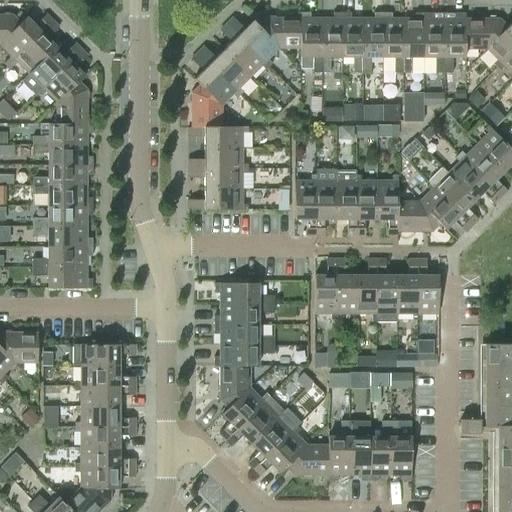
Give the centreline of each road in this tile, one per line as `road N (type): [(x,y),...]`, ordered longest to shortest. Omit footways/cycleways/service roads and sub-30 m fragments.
road 1 (residential): [(137,0),(138,197),(151,246)]
road 2 (residential): [(448,278),(447,511)]
road 3 (residential): [(0,305),(167,308)]
road 4 (residential): [(151,246),(305,248)]
road 5 (residential): [(167,308),(165,446)]
road 6 (residential): [(261,511),(191,447),(165,446)]
